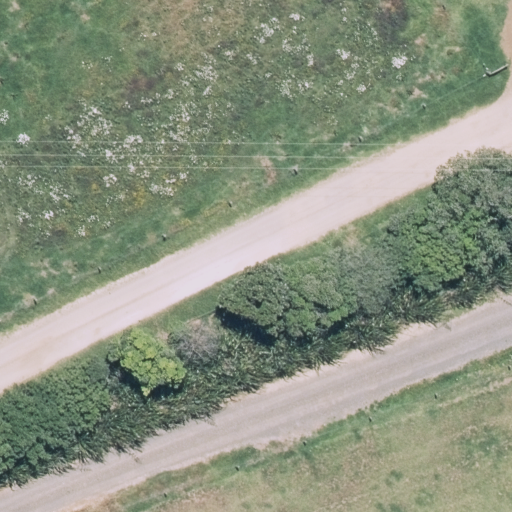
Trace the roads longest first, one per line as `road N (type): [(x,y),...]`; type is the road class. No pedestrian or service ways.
road 1 (track): [(511,119),(0,367)]
road 2 (track): [(19,511),(511,322)]
